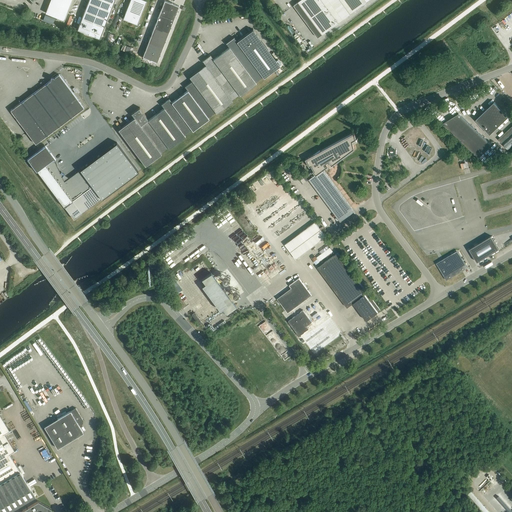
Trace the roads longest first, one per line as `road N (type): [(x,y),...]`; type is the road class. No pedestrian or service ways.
road 1 (track): [(23,268),(36,268),(394,0)]
road 2 (unclassified): [(511,67),(411,106),(384,132),(375,185),(381,213),(442,296)]
road 3 (residential): [(0,50),(91,63),(162,89),(194,34),(199,0)]
road 4 (unclassified): [(218,511),(100,326)]
road 5 (secondary): [(92,332),(207,511)]
road 6 (unclassified): [(100,326),(134,302),(162,302),(255,409)]
road 7 (unclassified): [(100,326),(0,184)]
road 8 (secondary): [(92,332),(120,419),(157,485)]
road 9 (unclassified): [(309,375),(226,252),(214,260)]
road 10 (secondary): [(0,207),(92,332)]
road 11 (unclassified): [(309,375),(442,296)]
road 12 (unclassified): [(255,409),(235,434),(157,485)]
